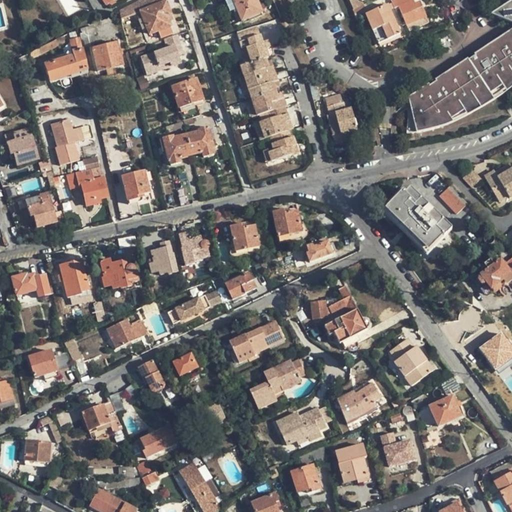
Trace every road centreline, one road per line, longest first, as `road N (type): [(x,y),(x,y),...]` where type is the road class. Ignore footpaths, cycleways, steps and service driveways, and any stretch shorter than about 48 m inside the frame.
road 1 (residential): [(0,429),(375,249)]
road 2 (residential): [(0,257),(251,200)]
road 3 (residential): [(375,249),(511,439)]
road 4 (residential): [(184,0),(251,200)]
road 5 (residential): [(335,180),(511,130)]
road 6 (residential): [(511,453),(387,511)]
road 7 (residential): [(294,52),(316,144),(335,180)]
road 8 (unknown): [(115,229),(93,106)]
